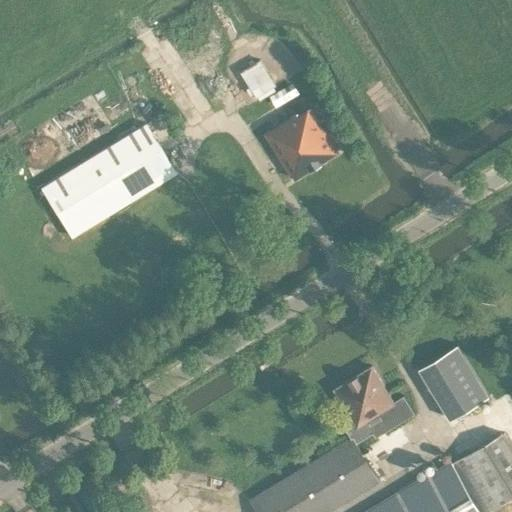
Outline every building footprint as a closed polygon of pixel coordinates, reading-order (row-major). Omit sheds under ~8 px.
[(167,34),(142,50),(151,63),(161,56),(179,84),(194,75),(167,34)] [(159,58),(150,65),(168,91),(178,84),(159,58)] [(240,71),(256,96),(275,83),(260,58),(240,71)] [(311,72),(296,80),(312,106),(327,97),(311,72)] [(142,84),(131,90),(146,116),(157,110),(142,84)] [(295,113),(266,131),(294,177),(339,150),(312,106),(311,106),(297,115),(295,113)] [(145,121),(40,185),(70,235),(176,171),(145,121)] [(440,353),(419,366),(450,417),(488,394),(457,343),(440,353)] [(372,365),(334,388),(355,422),(346,428),(351,436),(351,437),(353,436),(356,442),(373,431),(374,431),(367,419),(378,412),(388,428),(414,412),(403,394),(393,400),(372,365)] [(511,493),(511,449),(501,431),(453,460),(483,511),(511,493)] [(327,511),(378,481),(351,437),(351,436),(250,498),(258,511),(327,511)] [(363,511),(483,511),(451,459),(363,511)]
